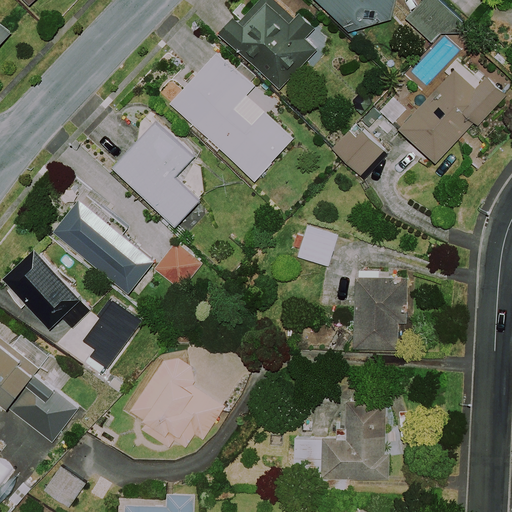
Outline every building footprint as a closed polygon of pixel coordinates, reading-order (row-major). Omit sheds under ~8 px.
[(293,20),(273,0),(254,0),(222,32),(279,90),(318,51),(305,37),(312,30),(297,15),(293,20)] [(393,0),(316,0),(351,31),(363,18),(389,24),(393,0)] [(455,21),(432,0),(422,0),(406,18),(433,44),(455,21)] [(0,45),(11,33),(0,23),(0,45)] [(255,85),(217,51),(170,102),(255,180),(294,138),(246,95),(255,85)] [(472,89),(449,68),(397,125),(436,161),(473,121),(477,125),(505,95),(484,76),(472,89)] [(192,156),(156,122),(114,165),(175,224),(200,198),(175,174),(192,156)] [(383,151),(354,124),(331,148),(360,175),(383,151)] [(155,260),(78,199),(53,230),(130,291),(155,260)] [(337,234),(307,225),(297,257),(327,266),(337,234)] [(202,263),(176,243),(155,269),(181,290),(202,263)] [(4,278),(51,328),(63,316),(74,328),(93,310),(35,249),(4,278)] [(402,325),(410,326),(413,292),(396,290),(397,279),(359,275),(355,309),(333,308),(330,324),(353,326),(352,346),(400,350),(402,325)] [(49,395),(55,388),(36,373),(50,356),(22,333),(12,346),(0,336),(0,401),(8,408),(31,381),(49,395)] [(195,376),(166,358),(151,382),(157,386),(138,416),(167,434),(170,429),(192,442),(197,433),(204,438),(225,405),(190,383),(195,376)] [(31,381),(8,408),(52,443),(80,408),(55,388),(49,395),(31,381)] [(386,390),(343,389),(342,438),(289,437),(288,477),(384,479),(386,390)] [(85,482),(60,465),(43,490),(68,507),(85,482)] [(111,485),(98,478),(90,495),(102,501),(111,485)] [(348,505),(347,485),(324,485),(325,505),(348,505)] [(193,511),(194,493),(168,492),(167,505),(122,502),(121,511),(193,511)]
